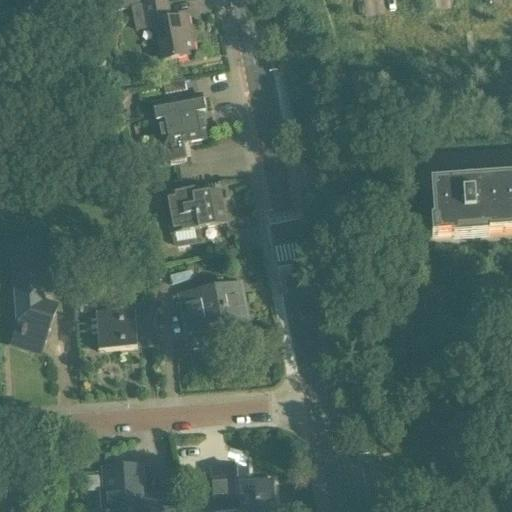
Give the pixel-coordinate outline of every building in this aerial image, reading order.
[(167,2),(132,9),(136,32),(156,27),(163,63),(195,57),(187,17),(170,21),(167,2)] [(180,70),(169,72),(171,82),(182,80),(180,70)] [(165,96),(186,92),(184,81),(163,85),(165,96)] [(202,96),(153,105),(156,123),(159,123),(163,148),(166,147),(169,164),(186,161),(183,144),(207,140),(202,114),(206,114),(202,96)] [(140,154),(126,157),(129,171),(142,168),(140,154)] [(484,184),(431,188),(435,239),(511,233),(511,173),(484,175),(484,184)] [(192,192),(163,198),(170,237),(227,226),(221,193),(193,198),(192,192)] [(36,246),(13,247),(19,322),(26,324),(27,324),(18,349),(40,357),(56,311),(41,306),(36,246)] [(230,287),(181,296),(189,336),(247,324),(241,297),(232,299),(230,287)] [(133,313),(96,316),(98,354),(154,350),(151,306),(133,307),(133,313)] [(281,366),(279,354),(268,356),(270,368),(281,366)] [(236,469),(211,471),(214,511),(228,511),(249,511),(275,511),(273,481),(237,483),(236,469)] [(142,470),(103,473),(105,511),(173,511),(172,494),(144,496),(142,470)]
